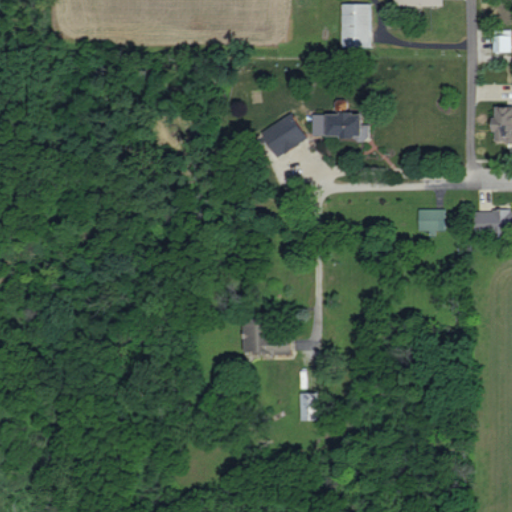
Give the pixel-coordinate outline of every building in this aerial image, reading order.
[(339,47),(369,48),(370,4),(340,4),(339,47)] [(509,52),(509,36),(491,36),(491,52),(509,52)] [(346,110),(346,100),(333,100),(334,111),(346,110)] [(511,143),(511,114),(511,115),(511,107),(511,106),(492,106),(492,117),(489,117),(489,143),(511,143)] [(310,138),(366,137),(366,125),(359,125),(359,113),(310,114),(310,138)] [(258,133),(275,158),(304,139),(288,114),(258,133)] [(445,209),(417,209),(417,232),(445,231),(445,209)] [(511,233),(511,209),(472,211),(472,235),(511,233)] [(243,353),(266,352),(264,320),(242,321),(243,353)] [(300,420),(319,420),(318,392),(299,393),(300,420)]
